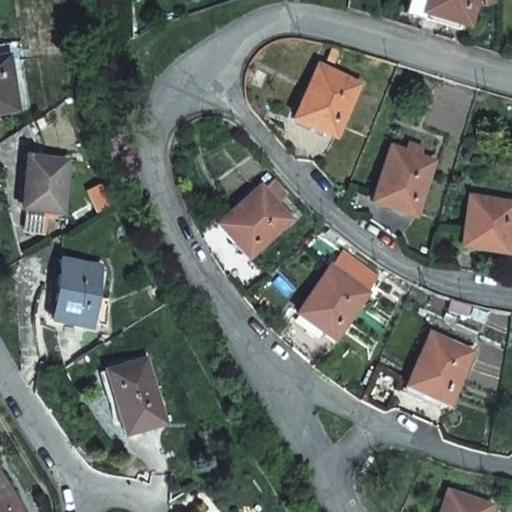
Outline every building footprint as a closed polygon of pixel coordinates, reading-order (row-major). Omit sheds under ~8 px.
[(426,12),(424,11),(427,0),(409,0),(405,14),(424,19),(426,12)] [(474,0),(427,0),(424,11),(426,12),(444,17),(461,22),(466,5),(473,7),(474,0)] [(0,113),(30,109),(19,43),(0,45),(0,113)] [(357,85),(317,66),(293,118),(327,134),(331,126),(335,118),(341,120),(357,85)] [(405,152),(389,147),(370,201),(388,207),(406,214),(412,197),(419,199),(432,162),(418,157),(421,149),(408,144),(405,152)] [(63,161),(24,157),(22,182),(19,208),(56,212),(63,161)] [(289,220),(259,186),(216,224),(228,238),(241,252),(254,241),(259,246),(289,220)] [(511,204),(468,197),(459,245),(478,248),(496,251),(499,235),(507,236),(511,204)] [(55,289),(50,318),(88,325),(98,267),(60,261),(55,289)] [(366,293),(329,267),(295,312),(311,323),(326,335),(336,320),(343,325),(366,293)] [(450,300),(446,311),(465,316),(469,305),(450,300)] [(470,351),(429,332),(405,384),(439,400),(443,391),(447,383),(453,386),(470,351)] [(144,360),(104,370),(113,401),(122,433),(161,423),(144,360)] [(402,390),(437,406),(439,400),(405,384),(402,390)] [(0,477),(0,511),(22,511),(8,490),(0,477)] [(487,511),(489,506),(447,491),(439,511),(487,511)]
